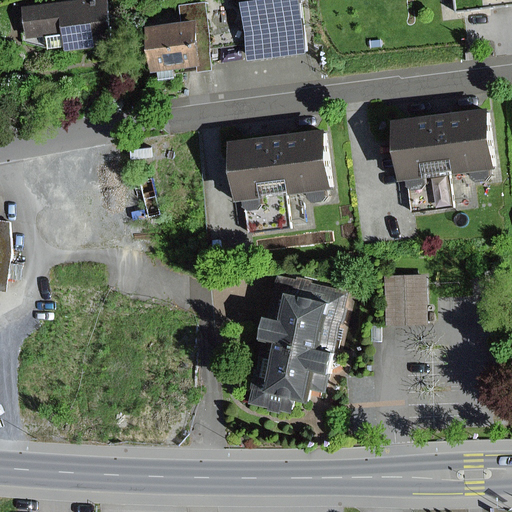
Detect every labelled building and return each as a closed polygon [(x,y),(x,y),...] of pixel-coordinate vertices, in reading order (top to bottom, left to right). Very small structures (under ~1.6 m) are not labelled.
[(106,0),(88,0),(23,8),(27,39),(46,37),(48,51),(64,49),(64,52),(113,46),(106,0)] [(307,54),(299,0),(260,0),(241,3),(248,62),(307,54)] [(214,71),(205,3),(180,6),(182,24),(146,28),(152,73),(158,73),(158,80),(174,78),(174,74),(198,71),(198,73),(214,71)] [(496,169),(488,109),(392,121),(400,182),(407,181),(408,187),(413,191),(423,190),(426,185),(426,178),(471,172),(472,179),(477,183),(487,181),(490,176),(490,170),(496,169)] [(333,190),(325,130),(229,143),(237,203),(243,202),(244,209),(249,212),(260,211),(263,206),(262,199),(307,194),(308,200),(313,204),(323,203),(327,198),(326,191),(333,190)] [(163,165),(160,155),(139,160),(141,170),(163,165)] [(0,292),(7,293),(16,223),(0,221),(0,292)] [(504,301),(504,271),(485,272),(485,281),(474,281),(474,296),(486,296),(486,302),(504,301)] [(53,275),(50,324),(90,327),(94,278),(53,275)] [(429,326),(427,275),(385,276),(387,327),(429,326)] [(326,394),(349,293),(275,276),(249,390),(252,391),(249,404),(268,409),(268,411),(280,413),(280,411),(292,414),(295,401),(308,404),(311,391),(326,394)] [(125,354),(71,351),(67,406),(145,412),(146,390),(197,393),(202,322),(128,316),(125,354)] [(382,327),(372,327),(372,342),(383,342),(382,327)]
